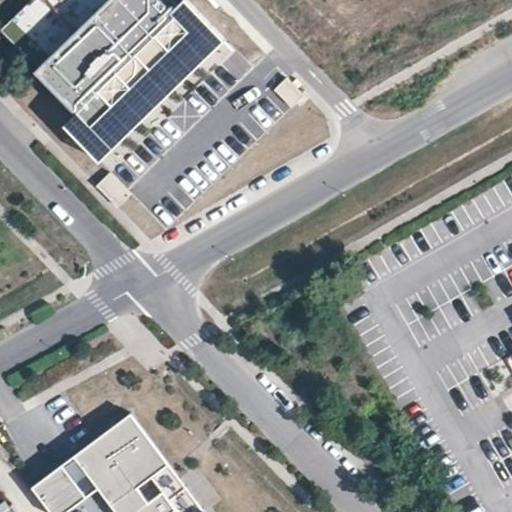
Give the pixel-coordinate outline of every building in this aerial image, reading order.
[(0,30),(38,70),(110,0),(29,0),(0,28),(0,30)] [(121,113),(198,37),(173,12),(161,0),(110,0),(38,70),(75,108),(100,133),(114,120),(121,127),(128,120),(121,113)] [(128,120),(211,40),(179,7),(173,12),(198,37),(121,113),(128,120)] [(101,145),(121,127),(114,120),(100,133),(75,108),(70,113),(101,145)] [(205,511),(131,413),(75,455),(99,486),(118,511),(205,511)] [(75,455),(63,464),(87,496),(99,486),(75,455)] [(64,511),(87,496),(63,464),(34,486),(54,511),(64,511)]
